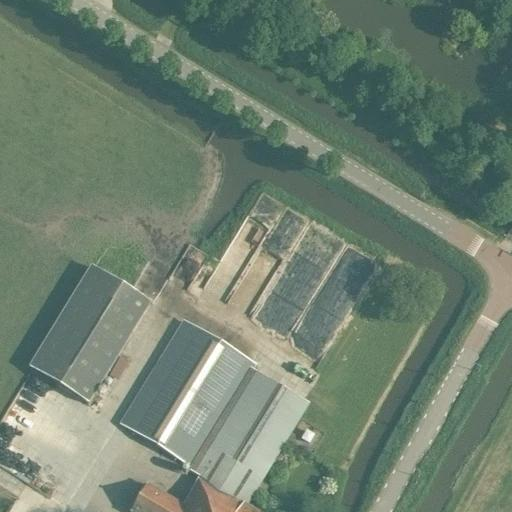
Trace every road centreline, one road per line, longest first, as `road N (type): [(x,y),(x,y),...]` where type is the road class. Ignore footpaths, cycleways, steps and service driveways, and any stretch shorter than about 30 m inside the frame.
road 1 (unclassified): [(511,270),(71,0)]
road 2 (tertiary): [(381,511),(511,276)]
